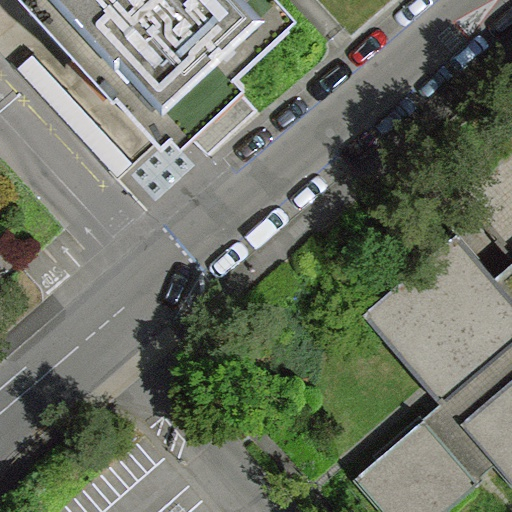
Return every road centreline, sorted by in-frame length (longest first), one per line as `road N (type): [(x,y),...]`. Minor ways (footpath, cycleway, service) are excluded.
road 1 (residential): [(482,0),(107,324)]
road 2 (residential): [(277,511),(107,324)]
road 3 (residential): [(107,324),(0,415)]
